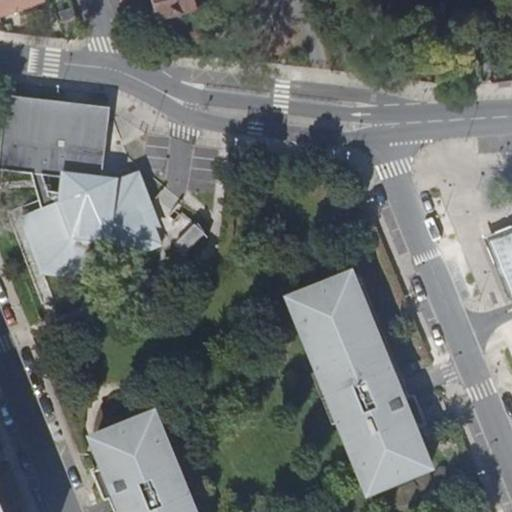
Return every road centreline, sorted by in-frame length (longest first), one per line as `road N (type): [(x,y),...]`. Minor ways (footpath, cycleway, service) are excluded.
road 1 (residential): [(388,132),(393,170),(511,464)]
road 2 (residential): [(150,85),(186,115),(215,124),(350,138),(388,132)]
road 3 (residential): [(389,116),(150,85)]
road 4 (residential): [(66,511),(0,342)]
